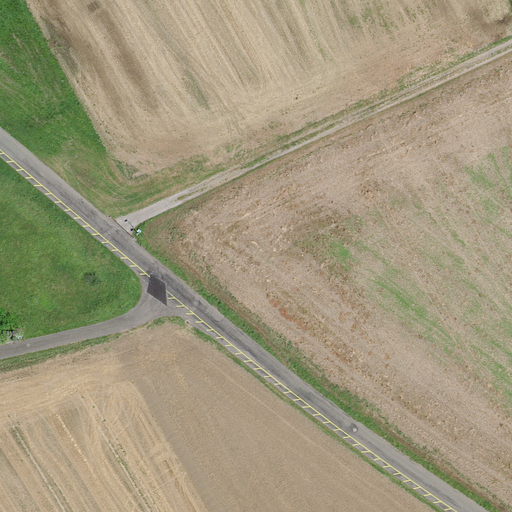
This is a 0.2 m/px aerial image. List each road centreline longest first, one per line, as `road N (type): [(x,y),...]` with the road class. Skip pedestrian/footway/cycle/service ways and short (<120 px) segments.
road 1 (track): [(110,229),(511,42)]
road 2 (tertiary): [(182,293),(384,456),(468,511)]
road 3 (tertiary): [(0,137),(182,293)]
road 4 (unclassified): [(0,352),(146,313),(182,293)]
road 5 (track): [(0,348),(153,306),(166,281)]
